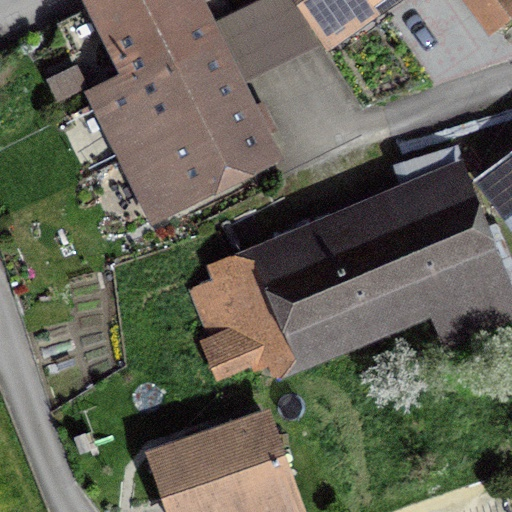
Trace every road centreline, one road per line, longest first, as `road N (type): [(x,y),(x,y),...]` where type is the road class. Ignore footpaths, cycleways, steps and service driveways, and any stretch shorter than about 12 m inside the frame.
road 1 (residential): [(0,315),(75,511)]
road 2 (residential): [(340,150),(511,89)]
